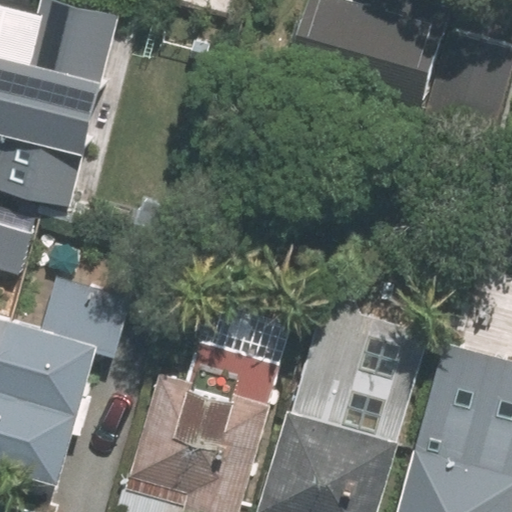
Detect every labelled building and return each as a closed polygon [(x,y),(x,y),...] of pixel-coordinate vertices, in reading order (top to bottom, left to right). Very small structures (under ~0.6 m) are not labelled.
[(0,0),(0,179),(78,198),(126,0),(57,0),(56,5),(35,0),(0,0)] [(511,0),(317,0),(299,63),(499,122),(511,77),(511,0)] [(45,199),(0,187),(0,272),(25,279),(45,199)] [(0,460),(71,480),(119,311),(63,295),(55,324),(0,308),(0,460)] [(382,511),(433,331),(322,300),(291,413),(287,412),(258,511),(382,511)] [(253,511),(295,364),(179,332),(128,511),(253,511)] [(396,511),(511,511),(511,363),(439,345),(396,511)]
